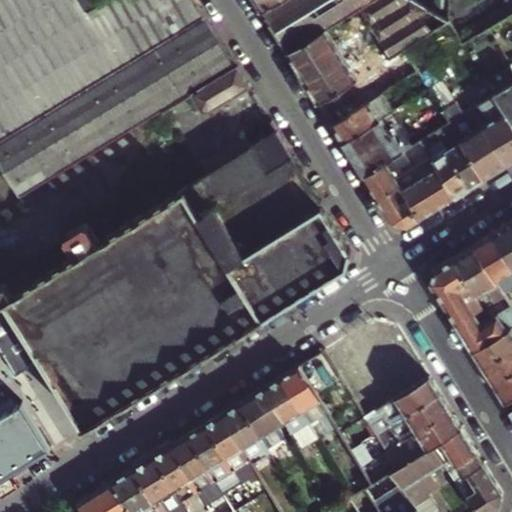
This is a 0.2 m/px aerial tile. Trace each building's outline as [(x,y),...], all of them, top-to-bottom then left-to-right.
[(0,0),(0,158),(22,192),(164,106),(166,109),(184,98),(238,64),(197,0),(109,0),(101,5),(98,0),(0,0)] [(276,0),(257,0),(262,9),(276,0)] [(350,13),(356,10),(361,7),(374,27),(380,36),(393,56),(405,48),(450,21),(413,0),(276,0),(262,9),(289,51),(341,19),(344,23),(353,18),(350,13)] [(350,13),(353,18),(359,14),(356,10),(350,13)] [(320,101),(356,79),(372,69),(393,56),(380,36),(359,49),(354,40),(344,23),(341,19),(289,51),(320,101)] [(380,36),(374,27),(354,40),(359,49),(380,36)] [(393,56),(372,69),(376,74),(372,76),(383,93),(419,70),(405,48),(393,56)] [(511,63),(497,72),(505,85),(511,81),(511,63)] [(250,84),(238,64),(184,98),(188,105),(198,99),(204,109),(210,110),(250,84)] [(497,72),(487,79),(495,92),(505,85),(497,72)] [(511,96),(505,85),(495,92),(495,93),(510,116),(511,114),(511,96)] [(383,93),(334,124),(345,142),(382,119),(377,112),(388,106),(392,112),(395,111),(383,93)] [(511,161),(511,119),(510,116),(495,93),(477,104),(481,110),(476,113),(482,124),(477,127),(502,167),(511,161)] [(481,110),(477,104),(472,107),(476,113),(481,110)] [(502,167),(477,127),(463,106),(462,107),(452,113),(451,110),(445,114),(450,121),(485,178),(502,167)] [(345,142),(365,175),(386,161),(400,153),(402,151),(405,150),(395,134),(390,132),(382,119),(345,142)] [(471,187),(485,178),(450,121),(436,131),(439,136),(448,150),(471,187)] [(44,357),(87,426),(348,264),(352,249),(278,130),(252,146),(245,135),(202,161),(224,197),(200,212),(185,187),(100,241),(77,256),(18,293),(11,282),(9,282),(0,287),(0,304),(8,300),(9,301),(44,357)] [(405,150),(402,151),(413,168),(396,178),(421,218),(425,216),(456,197),(433,160),(420,140),(405,150)] [(456,197),(471,187),(448,150),(433,160),(456,197)] [(402,151),(400,153),(404,161),(391,169),(386,161),(365,175),(394,222),(409,226),(421,218),(396,178),(413,168),(402,151)] [(511,220),(493,232),(511,265),(511,220)] [(77,256),(100,241),(90,225),(86,223),(65,237),(77,256)] [(511,265),(493,232),(474,244),(501,288),(511,281),(511,265)] [(501,288),(474,244),(454,257),(477,294),(472,297),(474,302),(478,309),(504,293),(501,288)] [(477,294),(454,257),(434,269),(431,283),(455,323),(475,311),(471,304),(474,302),(472,297),(477,294)] [(475,311),(455,323),(473,351),(511,326),(511,304),(504,293),(478,309),(474,302),(471,304),(475,311)] [(44,357),(9,301),(0,307),(0,346),(17,374),(43,358),(44,357)] [(482,366),(511,347),(511,326),(473,351),(482,366)] [(349,385),(370,372),(347,336),(327,349),(349,385)] [(398,347),(401,353),(412,346),(409,341),(398,347)] [(401,353),(392,359),(370,372),(349,385),(368,416),(431,377),(412,346),(401,353)] [(511,347),(482,366),(493,384),(511,372),(511,347)] [(300,365),(283,375),(311,421),(328,411),(300,365)] [(511,372),(493,384),(505,402),(511,397),(511,372)] [(311,421),(283,375),(258,391),(279,425),(287,420),(294,432),(311,421)] [(442,394),(431,377),(368,416),(379,433),(383,430),(391,426),(442,394)] [(279,425),(258,391),(241,401),(269,447),(286,437),(279,425)] [(452,411),(442,394),(391,426),(396,435),(384,442),(389,450),(402,442),(452,411)] [(0,479),(52,447),(23,401),(0,415),(0,479)] [(253,457),(269,447),(241,401),(224,411),(253,457)] [(261,471),(253,457),(224,411),(206,422),(244,482),(261,471)] [(416,457),(438,444),(462,428),(452,411),(402,442),(407,451),(410,455),(397,463),(399,467),(416,457)] [(206,422),(189,432),(227,492),(244,482),(206,422)] [(462,428),(438,444),(449,462),(453,470),(456,468),(460,466),(456,459),(459,457),(462,463),(478,453),(462,428)] [(172,443),(193,477),(209,503),(227,492),(189,432),(172,443)] [(172,443),(133,467),(154,501),(160,511),(181,511),(180,509),(187,504),(177,487),(193,477),(172,443)] [(438,444),(416,457),(428,475),(431,473),(449,462),(438,444)] [(410,455),(407,451),(394,459),(397,463),(410,455)] [(503,494),(478,453),(462,463),(459,457),(456,459),(460,466),(456,468),(458,472),(456,474),(478,511),(493,511),(500,508),(503,494)] [(416,457),(399,467),(396,470),(407,488),(428,475),(416,457)] [(113,479),(132,511),(137,511),(150,504),(154,501),(133,467),(113,479)] [(373,484),(368,487),(384,511),(421,511),(407,488),(396,470),(373,484)] [(436,481),(431,473),(428,475),(407,488),(421,511),(442,511),(427,487),(436,481)] [(132,511),(113,479),(96,490),(109,511),(132,511)] [(109,511),(96,490),(80,500),(87,511),(109,511)]
